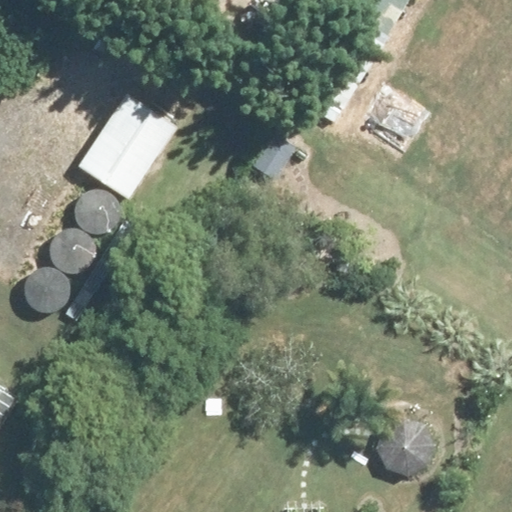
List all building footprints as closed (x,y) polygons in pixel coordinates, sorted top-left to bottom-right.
[(119,69),(71,151),(124,182),(172,101),(119,69)] [(316,142),(286,123),(259,166),(290,185),(316,142)] [(70,325),(146,202),(106,178),(30,301),(70,325)] [(0,393),(15,369),(0,361),(0,393)] [(427,416),(421,415),(418,415),(416,415),(410,416),(404,418),(399,421),(395,425),(391,429),(388,434),(386,439),(385,445),(385,451),(386,457),(388,462),(391,467),(395,472),(399,475),(404,478),(410,480),(415,481),(421,481),(427,480),(432,478),(437,475),(442,472),(446,467),(449,462),(451,457),(452,451),(452,445),(451,440),(449,434),(446,429),(442,425),(438,421),(433,418),(427,416)]
